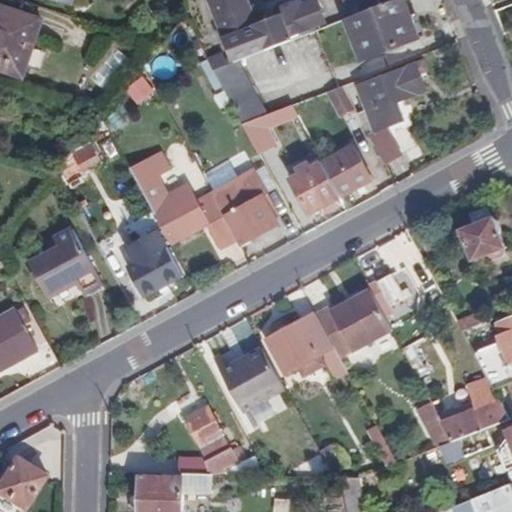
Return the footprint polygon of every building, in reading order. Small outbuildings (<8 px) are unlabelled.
[(239,62),(321,30),(320,26),(326,24),(318,4),(302,10),(300,5),(280,13),(283,18),(259,27),(248,0),(222,0),(212,4),(234,64),(239,62)] [(401,0),(344,0),(348,8),(332,14),(336,25),(348,21),(401,0)] [(418,40),(401,0),(348,21),(362,61),(418,40)] [(0,6),(0,69),(23,78),(43,21),(0,6)] [(222,55),(210,60),(215,71),(227,66),(222,55)] [(154,62),(145,67),(150,76),(158,71),(154,62)] [(227,66),(215,71),(244,124),(269,116),(239,62),(234,64),(227,66)] [(377,135),(385,130),(403,122),(396,104),(428,92),(417,65),(360,87),(377,135)] [(144,75),(127,89),(140,105),(157,92),(144,75)] [(355,110),(343,88),(330,92),(343,116),(355,110)] [(244,124),(260,154),(275,147),(262,126),(271,122),(274,126),(298,116),(292,107),(269,116),(244,124)] [(407,158),(419,152),(405,122),(393,127),(407,158)] [(370,138),(385,164),(400,156),(385,130),(377,135),(370,138)] [(323,164),(342,198),(372,180),(354,147),(323,164)] [(101,162),(94,149),(75,160),(82,172),(101,162)] [(130,169),(165,234),(203,214),(223,250),(239,240),(215,195),(212,188),(192,199),(187,191),(173,198),(172,195),(169,196),(157,177),(169,171),(159,153),(130,169)] [(338,200),(342,198),(323,164),(310,171),(307,165),(297,171),(300,176),(291,182),(309,214),(325,206),(328,211),(341,204),(338,200)] [(239,240),(243,247),(280,227),(264,199),(268,196),(255,173),(215,195),(239,240)] [(158,230),(151,215),(133,222),(124,200),(113,205),(128,242),(158,230)] [(462,232),(475,262),(509,250),(495,219),(462,232)] [(76,283),(82,296),(102,286),(72,232),(53,243),(58,252),(30,267),(48,298),(76,283)] [(133,248),(141,261),(126,269),(144,299),(181,278),(157,235),(133,248)] [(389,267),(367,280),(372,291),(382,309),(411,293),(404,281),(399,284),(389,267)] [(382,309),(372,291),(335,312),(332,307),(319,315),(337,348),(343,358),(394,330),(382,309)] [(19,310),(0,319),(0,373),(41,351),(19,310)] [(319,315),(318,313),(272,340),(290,374),(304,367),(309,377),(335,363),(329,352),(337,348),(319,315)] [(464,332),(483,324),(479,314),(458,323),(464,332)] [(511,320),(500,325),(509,347),(505,349),(501,342),(474,351),(497,392),(511,385),(511,386),(511,320)] [(290,390),(267,349),(226,371),(247,412),(290,390)] [(485,432),(511,420),(506,407),(503,403),(452,423),(449,417),(444,420),(450,432),(456,444),(485,432)] [(271,478),(263,462),(240,465),(208,406),(186,419),(205,451),(217,477),(271,478)] [(444,420),(436,407),(424,413),(438,440),(450,432),(444,420)] [(402,466),(382,429),(375,434),(393,470),(402,466)] [(456,444),(444,449),(451,466),(493,451),(485,432),(456,444)] [(511,432),(511,433),(511,443),(503,453),(511,473),(511,472),(511,432)] [(50,477),(21,460),(1,491),(31,509),(50,477)] [(214,477),(185,476),(186,480),(143,480),(142,511),(183,511),(184,496),(213,497),(214,477)] [(352,511),(368,511),(364,482),(348,481),(352,511)] [(511,511),(511,486),(446,511),(511,511)]
